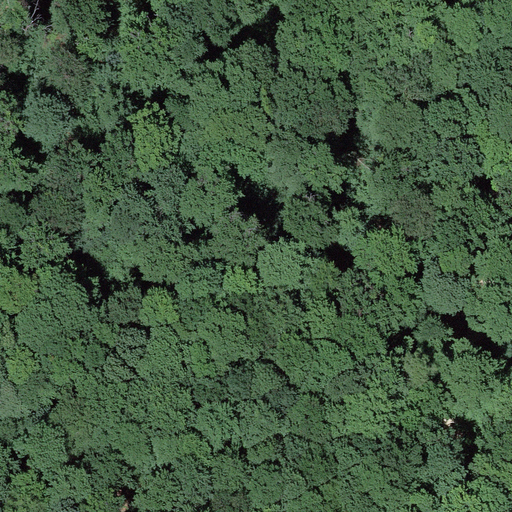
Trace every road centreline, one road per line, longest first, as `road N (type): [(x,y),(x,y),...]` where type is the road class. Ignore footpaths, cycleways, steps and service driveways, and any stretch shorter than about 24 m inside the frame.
road 1 (track): [(0,285),(67,283),(219,255),(412,149),(511,118)]
road 2 (track): [(416,511),(486,292),(511,241)]
